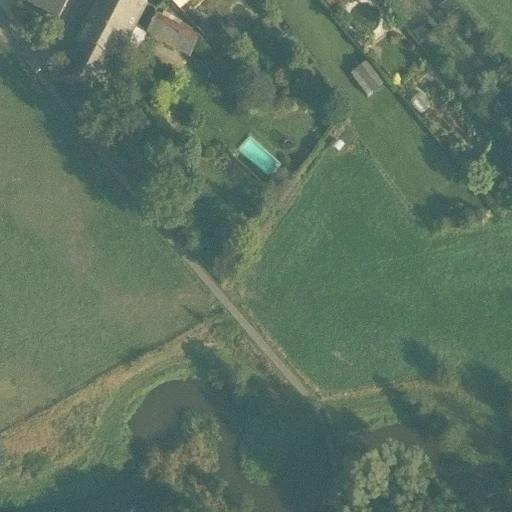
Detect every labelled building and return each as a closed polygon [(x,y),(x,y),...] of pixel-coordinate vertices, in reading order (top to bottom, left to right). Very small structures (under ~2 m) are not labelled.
[(17,0),(58,23),(71,0),(17,0)] [(99,0),(58,81),(97,102),(146,4),(137,0),(99,0)] [(323,0),(330,9),(341,0),(323,0)] [(188,56),(198,37),(156,14),(146,34),(188,56)] [(155,168),(159,159),(146,153),(142,162),(155,168)]
